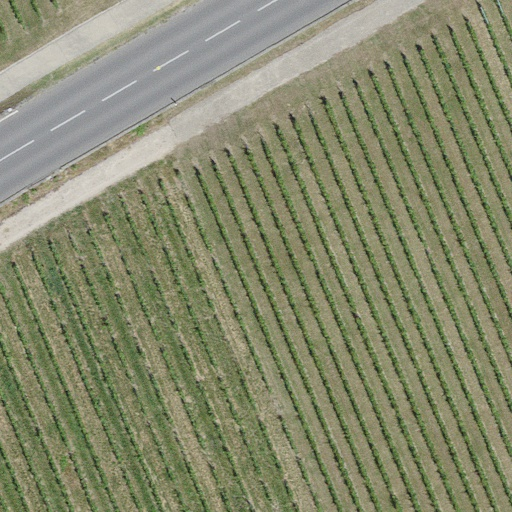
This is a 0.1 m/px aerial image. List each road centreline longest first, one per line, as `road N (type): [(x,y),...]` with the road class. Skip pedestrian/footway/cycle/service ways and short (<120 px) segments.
road 1 (track): [(411,0),(0,246)]
road 2 (secondary): [(276,0),(0,163)]
road 3 (track): [(0,79),(132,0)]
